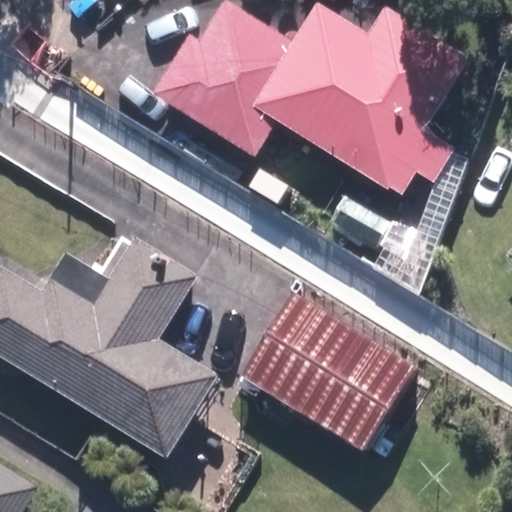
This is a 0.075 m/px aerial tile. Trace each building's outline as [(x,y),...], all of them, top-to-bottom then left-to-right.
[(251,164),(278,124),(394,203),(411,178),(432,191),(456,155),(418,130),(461,67),(385,16),(362,50),(315,18),(289,56),(222,12),(161,103),(251,164)] [(206,387),(151,351),(194,287),(133,247),(102,294),(61,267),(50,285),(9,258),(0,272),(0,364),(154,465),(206,387)] [(511,252),(499,268),(511,279),(511,252)] [(428,381),(293,300),(244,382),(379,464),(428,381)] [(0,511),(25,511),(36,496),(0,474),(0,511)]
